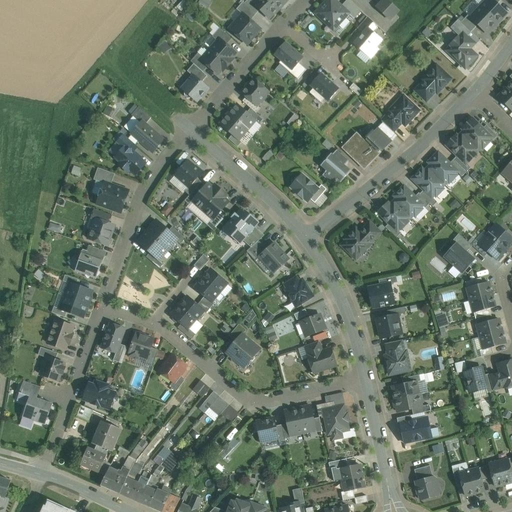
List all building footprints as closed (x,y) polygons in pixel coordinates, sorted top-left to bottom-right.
[(253,3),(250,0),(247,0),(245,3),(256,15),(260,10),(253,3)] [(278,10),(267,0),(256,0),(253,3),(260,10),(269,19),(278,10)] [(286,0),(267,0),(278,10),(287,0),(286,0)] [(347,13),(333,0),(328,0),(316,14),(334,30),(347,15),(347,13)] [(399,11),(386,0),(384,0),(377,8),(390,20),(399,11)] [(497,4),(492,0),(487,0),(485,2),(484,1),(479,7),(496,23),(500,19),(503,19),(506,16),(506,13),(497,4)] [(245,3),(243,2),(237,10),(243,15),(244,15),(250,21),(256,15),(245,3)] [(496,23),(479,7),(473,12),(475,14),(470,18),(478,25),(486,33),(489,33),(492,30),(492,27),(496,23)] [(243,15),(237,22),(234,22),(230,27),(231,30),(247,44),(259,30),(259,28),(250,21),(244,15),(243,15)] [(470,18),(468,15),(461,23),(471,32),(478,25),(470,18)] [(461,23),(458,20),(453,25),(456,27),(467,37),(471,32),(461,23)] [(467,37),(456,27),(453,30),(460,37),(458,39),(457,38),(451,45),(453,48),(449,52),(465,68),(476,56),(469,49),(474,44),(467,37)] [(232,39),(220,29),(212,37),(217,42),(220,39),(226,45),(232,39)] [(376,36),(368,29),(355,44),(371,58),(378,50),(375,48),(381,41),(376,36),(376,39),(376,36)] [(226,45),(220,39),(217,42),(210,50),(228,65),(234,59),(232,58),(236,54),(226,45)] [(304,58),(286,42),(274,56),(292,71),(304,58)] [(228,65),(210,50),(203,58),(201,60),(208,66),(218,75),(222,70),(223,72),(228,65)] [(198,53),(191,62),(194,64),(203,72),(208,66),(201,60),(203,58),(198,53)] [(203,72),(194,64),(187,71),(193,76),(201,83),(207,76),(203,72)] [(450,79),(436,66),(433,69),(430,69),(430,72),(423,80),(425,82),(435,91),(437,93),(450,79)] [(330,82),(321,74),(310,87),(319,94),(330,82)] [(201,83),(193,76),(184,86),(188,90),(184,93),(185,96),(187,99),(190,98),(191,97),(197,102),(208,89),(201,83)] [(254,79),(242,93),(246,97),(257,106),(260,102),(262,103),(266,98),(265,97),(269,93),(254,79)] [(339,89),(330,82),(319,94),(328,102),(339,89)] [(435,91),(425,82),(416,91),(426,101),(435,91)] [(511,94),(506,89),(498,97),(511,110),(511,94)] [(257,106),(246,97),(242,101),(251,109),(256,113),(260,108),(257,106)] [(403,97),(390,111),(392,113),(402,123),(405,125),(419,111),(403,97)] [(247,113),(237,104),(229,114),(247,131),(255,121),(256,121),(247,113)] [(256,113),(251,109),(247,113),(256,121),(255,121),(260,125),(264,120),(256,113)] [(285,119),(291,124),(297,117),(291,112),(285,119)] [(402,123),(392,113),(389,117),(387,115),(381,121),(393,132),(402,123)] [(247,131),(229,114),(220,124),(233,135),(239,140),(247,131)] [(482,129),(472,119),(463,129),(465,131),(462,134),(478,150),(481,147),(483,148),(489,142),(488,140),(490,138),(490,137),(482,129)] [(163,140),(142,122),(132,134),(153,152),(163,140)] [(497,136),(486,125),(482,129),(490,137),(490,138),(493,141),(497,136)] [(383,132),(378,128),(366,140),(378,153),(383,148),(385,149),(392,142),(391,140),(383,132)] [(395,135),(387,128),(383,132),(391,140),(395,135)] [(478,150),(462,134),(458,138),(456,136),(447,145),(458,156),(465,163),(466,163),(468,160),(469,162),(476,155),(474,154),(478,150)] [(138,147),(124,135),(117,143),(123,149),(127,145),(134,151),(138,147)] [(239,140),(233,135),(229,139),(238,147),(242,142),(239,140)] [(355,136),(343,148),(364,168),(378,153),(365,141),(363,143),(355,136)] [(134,151),(127,145),(123,149),(118,156),(123,160),(119,165),(128,172),(130,170),(136,175),(145,164),(140,159),(141,158),(134,151)] [(349,161),(337,151),(333,155),(345,165),(349,161)] [(449,164),(438,153),(429,163),(432,165),(428,169),(444,185),(448,181),(449,182),(455,176),(454,175),(457,172),(449,164)] [(333,155),(331,154),(321,166),(327,171),(323,176),(333,185),(337,180),(340,183),(351,171),(345,165),(333,155)] [(465,163),(458,156),(453,160),(466,172),(471,168),(466,163),(465,163)] [(466,172),(453,160),(449,164),(457,172),(462,177),(466,172)] [(202,173),(188,161),(182,168),(179,168),(176,172),(176,175),(175,176),(188,187),(189,187),(197,178),(202,173)] [(511,163),(503,174),(509,179),(510,179),(511,180),(511,163)] [(115,174),(98,168),(94,180),(104,184),(105,183),(111,185),(115,174)] [(444,185),(428,169),(425,172),(422,170),(413,179),(424,190),(432,197),(435,195),(436,196),(442,189),(441,188),(444,185)] [(318,189),(302,175),(300,177),(297,177),(295,180),(295,183),(291,187),(295,190),(294,191),(302,198),(303,198),(308,202),(310,199),(318,190),(318,189)] [(197,178),(189,187),(188,187),(185,191),(189,196),(190,196),(196,188),(197,188),(201,182),(197,178)] [(111,185),(105,183),(104,184),(100,196),(97,197),(96,200),(97,202),(98,202),(97,204),(119,212),(122,203),(125,202),(128,191),(111,185)] [(212,188),(208,184),(201,192),(192,202),(193,202),(203,211),(221,190),(215,185),(212,188)] [(318,190),(310,199),(315,203),(326,189),(322,185),(318,189),(318,190)] [(404,187),(395,196),(397,199),(394,202),(410,218),(413,215),(415,216),(421,209),(420,208),(422,206),(423,205),(415,197),(404,187)] [(196,188),(190,196),(189,196),(185,201),(190,205),(193,202),(192,202),(201,192),(197,188),(196,188)] [(221,190),(203,211),(213,220),(222,210),(229,202),(225,198),(227,195),(221,190)] [(432,197),(424,190),(420,194),(430,204),(433,207),(437,202),(432,197)] [(430,204),(420,194),(419,193),(415,197),(423,205),(422,206),(425,209),(430,204)] [(394,202),(390,206),(388,203),(379,213),(389,223),(397,231),(398,230),(400,228),(402,229),(408,223),(407,222),(410,218),(394,202)] [(112,216),(95,209),(92,218),(97,220),(109,224),(112,216)] [(222,210),(213,220),(210,223),(215,227),(227,214),(222,210)] [(235,213),(231,218),(233,219),(224,229),(233,237),(234,235),(241,242),(243,240),(251,248),(259,241),(264,236),(255,227),(258,223),(250,216),(249,217),(240,210),(237,215),(235,213)] [(509,228),(497,218),(493,222),(496,225),(497,225),(505,233),(509,228)] [(109,224),(97,220),(94,230),(91,231),(89,239),(107,246),(108,244),(110,243),(111,240),(110,239),(114,226),(109,224)] [(169,231),(156,221),(147,231),(168,250),(177,240),(178,239),(169,231)] [(60,232),(62,226),(51,222),(49,228),(60,232)] [(356,229),(346,239),(346,241),(342,246),(356,259),(371,244),(370,243),(380,233),(370,223),(360,233),(356,229)] [(397,231),(389,223),(385,227),(396,238),(401,233),(398,230),(397,231)] [(511,238),(505,233),(497,225),(496,225),(488,235),(505,249),(511,240),(511,238)] [(186,239),(172,227),(169,231),(178,239),(177,240),(182,243),(186,239)] [(168,250),(147,231),(138,242),(150,253),(159,260),(168,250)] [(505,249),(488,235),(480,244),(488,252),(496,259),(505,249)] [(488,252),(480,244),(475,240),(471,245),(484,257),(488,252)] [(251,248),(247,252),(255,261),(260,257),(259,256),(267,250),(259,241),(251,248)] [(267,250),(259,256),(260,257),(274,273),(279,269),(282,269),(284,267),(284,264),(289,260),(274,243),(267,250)] [(475,260),(457,243),(444,257),(462,274),(475,260)] [(106,252),(89,246),(87,251),(105,257),(106,252)] [(87,251),(83,250),(83,251),(75,257),(79,262),(76,271),(85,275),(88,278),(90,277),(96,279),(100,269),(100,268),(101,264),(102,264),(105,257),(87,251)] [(159,260),(150,253),(146,257),(160,269),(164,264),(159,260)] [(204,254),(194,266),(200,271),(210,260),(204,254)] [(227,284),(211,269),(203,278),(220,293),(227,284)] [(78,280),(65,275),(63,281),(70,284),(70,283),(76,286),(78,280)] [(396,276),(379,280),(380,286),(390,284),(398,283),(396,276)] [(296,277),(284,284),(287,289),(299,282),(296,277)] [(220,293),(203,278),(195,288),(205,296),(212,302),(212,301),(220,293)] [(481,278),(465,282),(467,288),(483,284),(481,278)] [(287,289),(286,290),(292,300),(291,302),(293,303),(296,307),(313,296),(302,280),(299,282),(287,289)] [(483,284),(467,288),(470,301),(492,295),(488,282),(483,284)] [(76,286),(70,283),(70,284),(65,296),(88,304),(92,291),(76,286)] [(380,286),(371,288),(372,295),(369,296),(370,301),(371,301),(373,308),(392,304),(391,297),(394,296),(393,291),(392,291),(390,284),(380,286)] [(492,295),(470,301),(474,313),(489,309),(495,307),(492,295)] [(65,296),(61,309),(60,309),(67,312),(83,318),(88,304),(65,296)] [(212,302),(205,296),(201,301),(210,308),(214,303),(212,301),(212,302)] [(197,305),(187,297),(180,306),(196,320),(204,311),(197,305)] [(210,308),(201,301),(197,305),(204,311),(206,313),(210,308)] [(196,320),(180,306),(172,315),(182,323),(188,329),(189,329),(196,320)] [(67,312),(60,309),(61,309),(54,307),(52,313),(65,318),(67,312)] [(404,307),(387,311),(388,317),(397,315),(406,313),(404,307)] [(305,309),(294,315),(297,320),(308,315),(305,309)] [(489,309),(474,313),(475,319),(491,315),(489,309)] [(440,327),(449,324),(446,312),(436,315),(440,327)] [(319,315),(301,322),(307,337),(325,330),(319,315)] [(388,317),(377,319),(382,339),(401,335),(397,315),(388,317)] [(491,315),(475,319),(477,325),(493,320),(491,315)] [(493,320),(477,325),(480,337),(502,331),(498,319),(493,320)] [(73,327),(56,321),(48,343),(65,349),(67,344),(69,345),(73,335),(70,334),(73,327)] [(188,329),(182,323),(178,328),(191,340),(196,335),(189,329),(188,329)] [(125,329),(110,324),(102,348),(116,353),(120,344),(125,329)] [(239,324),(229,336),(236,342),(242,334),(243,335),(246,330),(239,324)] [(502,331),(480,337),(484,349),(484,350),(491,348),(505,344),(502,331)] [(154,340),(136,334),(130,352),(130,353),(130,354),(131,357),(137,359),(139,358),(140,356),(147,359),(151,348),(154,340)] [(236,342),(227,353),(232,358),(233,360),(236,363),(238,363),(244,368),(250,361),(253,362),(255,359),(254,356),(260,349),(243,335),(242,334),(236,342)] [(319,341),(305,346),(307,353),(308,352),(320,348),(321,348),(319,341)] [(401,341),(386,344),(388,356),(404,352),(401,341)] [(120,344),(116,353),(113,361),(119,363),(125,346),(120,344)] [(58,353),(41,347),(38,355),(45,357),(55,361),(58,353)] [(159,350),(151,348),(147,359),(145,364),(152,367),(159,350)] [(321,352),(320,348),(308,352),(310,356),(308,357),(309,358),(307,361),(309,365),(311,366),(313,373),(336,365),(331,349),(321,352)] [(491,348),(484,350),(484,349),(480,350),(481,357),(493,354),(491,348)] [(404,352),(388,356),(386,359),(389,372),(392,374),(410,370),(406,352),(404,352)] [(172,355),(160,372),(173,382),(179,375),(186,365),(172,355)] [(55,361),(45,357),(42,365),(43,368),(41,375),(58,381),(61,374),(63,374),(65,368),(63,367),(64,364),(55,361)] [(511,360),(498,365),(500,373),(495,374),(499,389),(504,387),(504,388),(505,387),(508,389),(511,387),(511,360)] [(456,362),(457,371),(467,370),(466,361),(456,362)] [(480,367),(465,371),(467,379),(465,381),(466,385),(469,386),(471,393),(486,389),(483,376),(480,367)] [(489,374),(483,376),(486,389),(487,393),(493,392),(489,376),(489,374)] [(495,374),(489,376),(493,390),(499,389),(495,374)] [(179,375),(173,382),(170,387),(176,392),(185,380),(179,375)] [(419,375),(402,379),(403,385),(417,382),(421,381),(419,375)] [(110,385),(96,380),(94,385),(108,390),(110,385)] [(41,387),(24,381),(20,393),(30,397),(30,396),(37,399),(41,387)] [(210,389),(201,381),(193,390),(202,398),(210,389)] [(403,385),(392,387),(395,400),(419,394),(417,382),(403,385)] [(94,385),(89,384),(83,400),(92,403),(100,406),(110,409),(112,402),(114,402),(117,401),(118,397),(117,395),(115,394),(115,393),(108,390),(94,385)] [(214,391),(204,403),(210,408),(219,396),(214,391)] [(395,400),(393,400),(395,408),(397,407),(398,412),(412,409),(422,407),(422,406),(421,403),(423,402),(421,394),(419,394),(395,400)] [(37,399),(30,396),(30,397),(23,417),(46,425),(53,404),(37,399)] [(219,396),(210,408),(219,416),(221,414),(229,405),(219,396)] [(334,402),(316,406),(319,417),(325,416),(324,411),(335,408),(334,402)] [(229,405),(221,414),(231,422),(239,413),(229,405)] [(313,419),(310,405),(305,407),(303,409),(298,410),(303,433),(307,432),(309,430),(315,429),(313,419)] [(422,407),(412,409),(413,415),(431,411),(429,405),(422,406),(422,407)] [(93,411),(81,406),(76,417),(88,422),(93,411)] [(335,408),(324,411),(325,416),(329,434),(332,433),(333,439),(342,437),(341,432),(348,430),(343,406),(335,408)] [(298,410),(293,411),(291,410),(285,411),(288,424),(290,434),(297,433),(299,434),(303,433),(298,410)] [(411,415),(397,418),(400,430),(401,430),(400,424),(412,421),(411,415)] [(274,418),(257,422),(261,442),(278,438),(279,438),(276,426),(274,418)] [(319,418),(313,419),(315,429),(316,433),(322,431),(319,418)] [(412,421),(400,424),(401,430),(404,443),(424,439),(422,432),(430,430),(427,418),(412,421)] [(121,429),(105,423),(98,438),(96,437),(93,444),(97,446),(95,451),(106,456),(109,450),(111,452),(121,429)] [(288,424),(282,426),(285,439),(291,438),(290,434),(288,424)] [(282,425),(276,426),(279,438),(278,438),(279,442),(285,441),(285,439),(282,426),(282,425)] [(163,428),(143,453),(146,456),(167,430),(163,428)] [(142,440),(133,452),(140,457),(149,445),(142,440)] [(95,451),(88,448),(81,465),(99,472),(106,456),(95,451)] [(128,454),(121,450),(117,454),(123,457),(125,458),(128,454)] [(157,461),(155,459),(150,467),(155,471),(161,464),(168,456),(161,452),(158,456),(160,456),(157,461)] [(168,456),(161,464),(164,467),(171,472),(181,460),(171,453),(168,456)] [(123,457),(117,454),(114,459),(120,462),(123,457)] [(136,460),(129,456),(123,467),(131,470),(135,463),(136,460)] [(346,459),(335,462),(336,470),(341,469),(340,468),(348,467),(346,459)] [(508,459),(498,462),(505,484),(511,482),(511,475),(511,471),(508,459)] [(498,462),(489,464),(492,476),(495,487),(505,484),(498,462)] [(131,470),(127,478),(120,494),(130,499),(130,498),(137,482),(139,478),(137,477),(143,467),(135,463),(131,470)] [(161,464),(155,471),(160,474),(164,467),(161,464)] [(348,467),(340,468),(341,469),(343,480),(362,476),(359,464),(348,467)] [(489,464),(483,466),(484,467),(487,478),(492,476),(489,464)] [(430,466),(414,470),(418,481),(433,477),(430,466)] [(121,471),(120,475),(127,478),(131,470),(123,467),(121,471)] [(484,467),(478,468),(481,480),(487,479),(487,478),(484,467)] [(118,471),(110,468),(101,486),(110,490),(117,473),(118,471)] [(460,473),(458,468),(452,469),(457,487),(463,485),(460,473)] [(478,468),(469,471),(475,494),(484,491),(481,480),(478,468)] [(460,473),(463,485),(466,496),(475,494),(469,471),(460,473)] [(152,475),(145,472),(139,483),(147,486),(152,475)] [(120,475),(117,473),(110,490),(120,494),(127,478),(120,475)] [(158,478),(152,475),(147,486),(157,490),(158,487),(153,485),(155,482),(156,483),(158,478)] [(362,476),(343,480),(345,492),(346,492),(353,490),(364,488),(362,476)] [(11,481),(0,477),(0,511),(11,511),(15,503),(5,500),(11,481)] [(418,481),(415,482),(420,500),(438,495),(433,477),(418,481)] [(195,480),(186,490),(185,492),(189,493),(198,483),(195,480)] [(139,483),(137,482),(130,498),(140,503),(147,486),(139,483)] [(147,486),(140,503),(149,507),(150,507),(157,491),(157,490),(147,486)] [(162,491),(158,489),(157,491),(150,507),(153,509),(159,511),(162,511),(170,494),(171,495),(172,491),(163,487),(162,491)] [(305,503),(301,488),(293,490),(296,503),(299,503),(299,504),(305,503)] [(63,495),(51,490),(46,492),(47,492),(41,504),(52,509),(56,511),(63,495)] [(353,490),(346,492),(345,492),(341,492),(343,501),(355,498),(353,490)] [(171,495),(170,494),(162,511),(174,511),(180,499),(171,495)] [(203,499),(194,495),(188,507),(198,511),(203,499)] [(366,496),(355,498),(356,505),(368,502),(366,496)] [(241,505),(232,502),(228,511),(248,511),(251,506),(245,504),(241,505)] [(292,507),(282,509),(282,511),(300,511),(299,504),(299,503),(296,503),(291,504),(292,507)]
